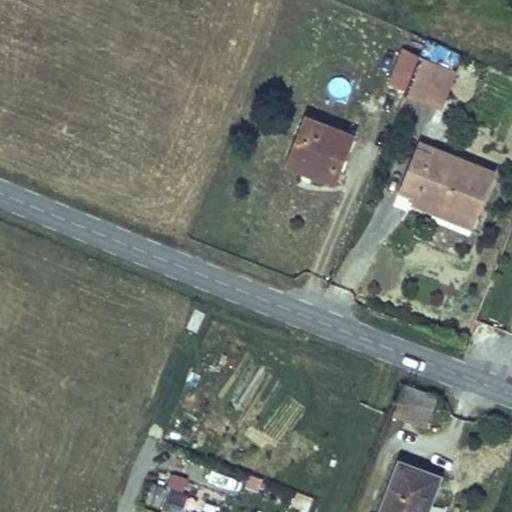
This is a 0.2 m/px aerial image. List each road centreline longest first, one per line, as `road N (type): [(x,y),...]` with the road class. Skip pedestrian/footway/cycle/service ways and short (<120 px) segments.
road 1 (secondary): [(0,191),(511,391)]
road 2 (unknown): [(342,327),(415,126)]
